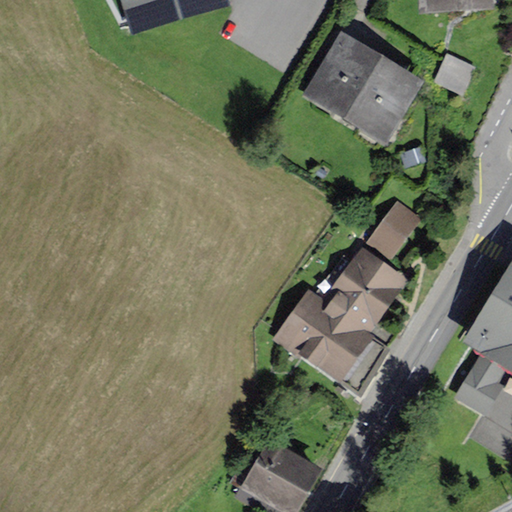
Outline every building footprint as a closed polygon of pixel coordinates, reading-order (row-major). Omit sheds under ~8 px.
[(128,0),(135,24),(219,0),(128,0)] [(423,0),(424,8),(461,6),(461,0),(468,0),(423,0)] [(409,87),(344,47),(317,91),(382,131),(409,87)] [(438,82),(461,93),(472,68),(449,56),(438,82)] [(390,254),(415,221),(395,206),(368,243),(381,252),(383,249),(390,254)] [(395,295),(403,286),(363,257),(326,307),(365,336),(366,334),(385,348),(394,335),(375,322),(380,315),(375,312),(390,291),(395,295)] [(511,286),(480,340),(511,359),(511,286)] [(308,357),(359,394),(386,349),(385,348),(366,334),(365,336),(326,307),(310,297),(281,337),(280,343),(300,357),(303,352),(309,356),(308,357)] [(488,414),(510,371),(477,354),(455,397),(488,414)] [(279,511),(285,511),(313,465),(268,441),(264,448),(255,443),(232,482),(242,488),(241,490),(279,511)]
